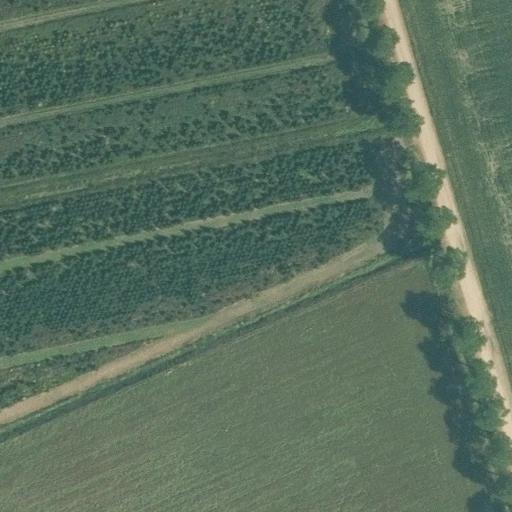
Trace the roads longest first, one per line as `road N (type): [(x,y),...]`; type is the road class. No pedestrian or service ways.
road 1 (track): [(423,131),(374,146),(395,239),(0,413)]
road 2 (track): [(511,438),(385,0)]
